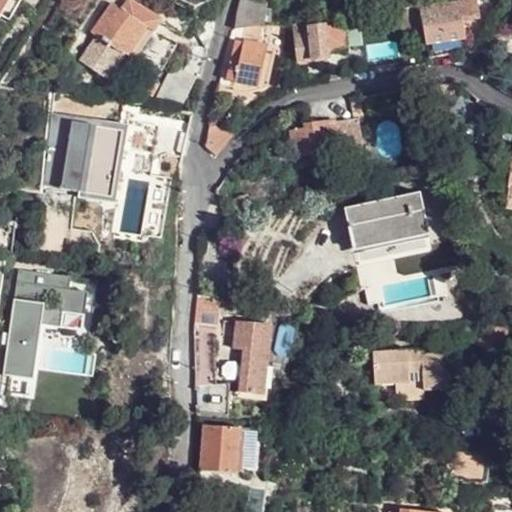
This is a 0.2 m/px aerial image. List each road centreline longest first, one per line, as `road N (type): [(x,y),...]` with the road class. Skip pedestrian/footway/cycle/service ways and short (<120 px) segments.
road 1 (residential): [(189,199),(268,108),(307,94),(440,70),(467,73),(511,106)]
road 2 (residential): [(189,199),(181,468),(169,511)]
road 3 (residential): [(229,0),(189,167),(189,199)]
